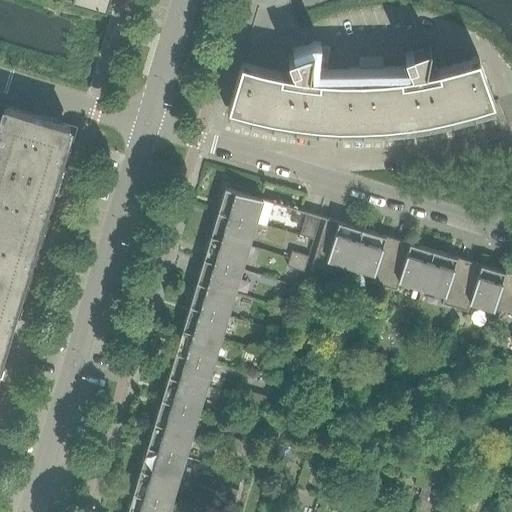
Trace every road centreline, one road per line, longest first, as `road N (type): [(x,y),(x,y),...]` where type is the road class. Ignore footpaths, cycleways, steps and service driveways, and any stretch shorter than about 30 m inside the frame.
road 1 (tertiary): [(31,511),(149,125)]
road 2 (residential): [(511,240),(149,125)]
road 3 (residential): [(0,79),(149,125)]
road 4 (tertiary): [(149,125),(186,0)]
